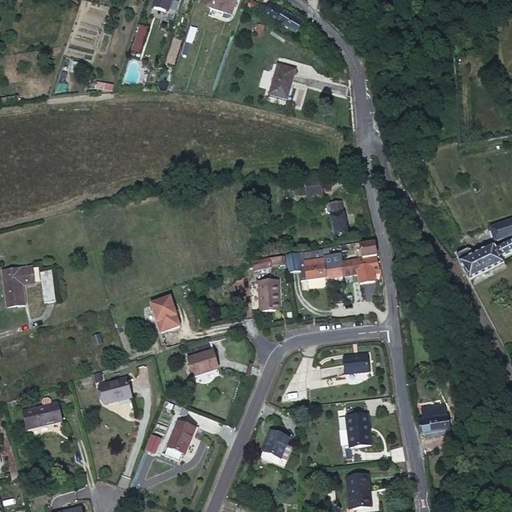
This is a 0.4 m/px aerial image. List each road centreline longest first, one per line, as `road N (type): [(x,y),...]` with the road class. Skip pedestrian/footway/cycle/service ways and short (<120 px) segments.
road 1 (unclassified): [(511,380),(361,117)]
road 2 (residential): [(394,330),(292,344),(277,354),(213,511)]
road 3 (residential): [(361,117),(394,330)]
road 4 (residential): [(394,330),(424,511)]
